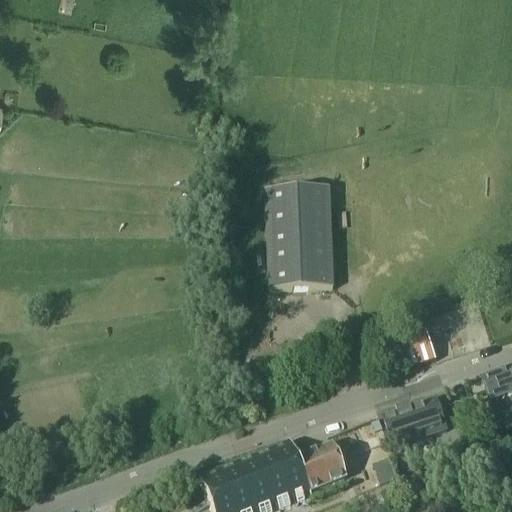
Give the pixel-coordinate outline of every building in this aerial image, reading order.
[(331,293),(327,193),(263,196),(267,296),(331,293)] [(426,342),(397,352),(405,377),(434,367),(426,342)] [(511,369),(480,381),(495,420),(509,414),(510,417),(511,416),(511,369)] [(396,416),(382,421),(393,452),(446,434),(438,410),(435,402),(424,406),(410,411),(409,409),(395,414),(396,416)] [(462,407),(450,411),(456,430),(468,426),(462,407)] [(195,481),(207,511),(286,511),(309,503),(306,497),(342,483),(328,447),(291,462),(285,446),(195,481)] [(387,463),(375,468),(378,477),(391,472),(387,463)]
